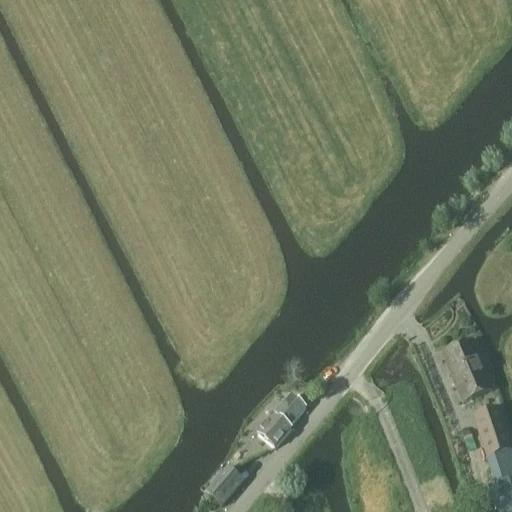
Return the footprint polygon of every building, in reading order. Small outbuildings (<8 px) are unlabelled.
[(443,356),(463,404),(492,391),(472,344),(443,356)] [(290,430),(306,411),(291,401),(275,419),(274,419),(259,437),(275,451),(292,432),(290,430)] [(511,448),(499,409),(473,418),(474,418),(488,462),(511,453),(511,448)] [(511,453),(488,462),(497,488),(511,482),(511,453)] [(227,471),(205,496),(221,510),(243,485),(227,471)] [(511,511),(511,482),(497,488),(488,490),(495,511),(511,511)]
